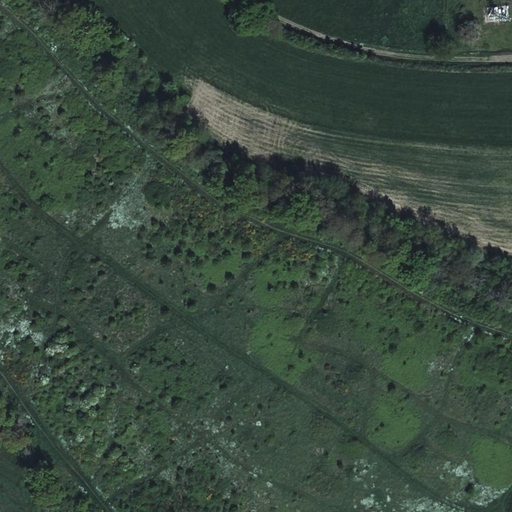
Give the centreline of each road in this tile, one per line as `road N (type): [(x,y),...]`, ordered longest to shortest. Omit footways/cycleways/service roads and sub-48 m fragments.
road 1 (track): [(0,5),(80,86),(229,207),(343,252),(459,320),(511,335)]
road 2 (track): [(0,164),(37,205),(181,314),(425,487),(480,511)]
road 3 (track): [(511,57),(386,54),(332,40),(256,0)]
road 4 (track): [(0,364),(111,511)]
